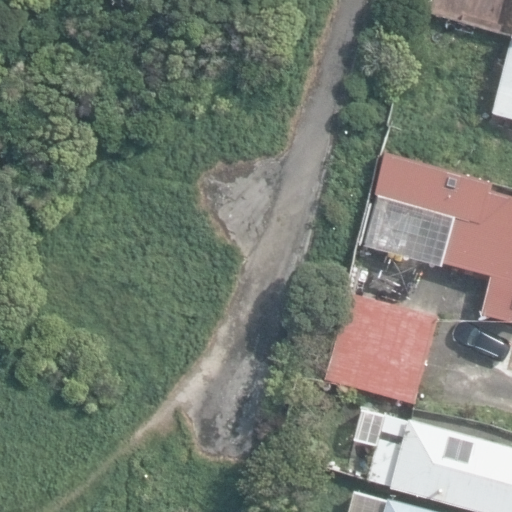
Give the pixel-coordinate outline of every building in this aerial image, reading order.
[(511,38),(510,38),(491,109),(511,114),(511,38)] [(376,193),(483,222),(494,182),(387,153),(376,193)] [(511,201),(502,241),(475,234),(467,266),(492,273),(482,313),(511,320),(511,201)] [(326,377),(414,401),(437,316),(349,293),(326,377)] [(511,511),(511,447),(385,414),(368,480),(492,511),(511,511)] [(466,511),(354,483),(346,511),(466,511)]
